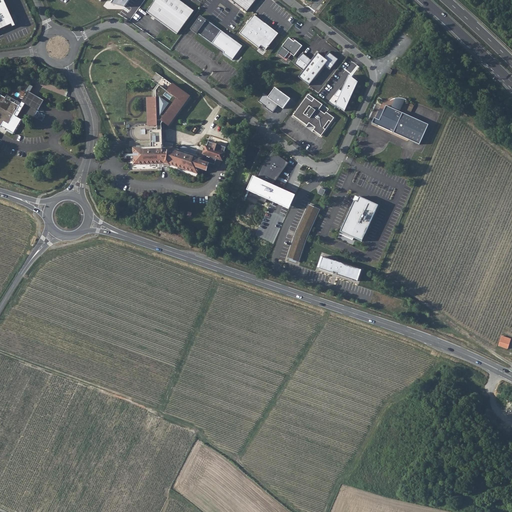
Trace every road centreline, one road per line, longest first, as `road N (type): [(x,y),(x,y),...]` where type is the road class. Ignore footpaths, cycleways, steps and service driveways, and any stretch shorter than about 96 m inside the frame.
road 1 (unclassified): [(73,41),(117,24),(324,166),(338,160),(374,79),(360,56),(287,0)]
road 2 (secondary): [(117,233),(428,339),(511,377)]
road 3 (trunk): [(423,0),(511,82)]
